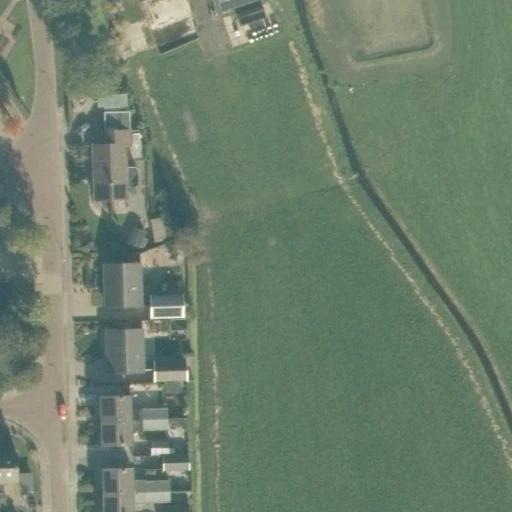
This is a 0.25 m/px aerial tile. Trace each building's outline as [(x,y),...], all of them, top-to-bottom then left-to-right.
[(216,0),(221,12),(255,0),(216,0)] [(128,109),(128,93),(97,95),(98,110),(128,109)] [(130,111),(104,112),(105,129),(131,128),(130,111)] [(97,146),(92,146),(94,200),(126,199),(126,188),(134,188),(137,185),(137,170),(134,167),(125,168),(125,146),(130,146),(130,131),(97,132),(97,146)] [(138,249),(145,233),(133,228),(127,244),(138,249)] [(103,265),(105,307),(141,306),(140,264),(103,265)] [(149,295),(150,319),(183,318),(182,294),(149,295)] [(105,331),(107,373),(143,372),(142,330),(105,331)] [(153,362),(154,382),(186,381),(186,361),(153,362)] [(99,397),(100,421),(166,419),(166,410),(129,411),(129,396),(99,397)] [(167,429),(166,419),(100,421),(101,446),(130,445),(130,430),(167,429)] [(150,441),(150,455),(172,455),(172,441),(150,441)] [(0,453),(0,509),(4,509),(4,483),(16,483),(16,453),(0,453)] [(162,455),(162,471),(189,470),(189,455),(162,455)] [(101,469),(102,494),(168,492),(168,482),(131,483),(131,469),(101,469)] [(169,501),(168,492),(102,494),(102,511),(132,511),(132,502),(169,501)]
